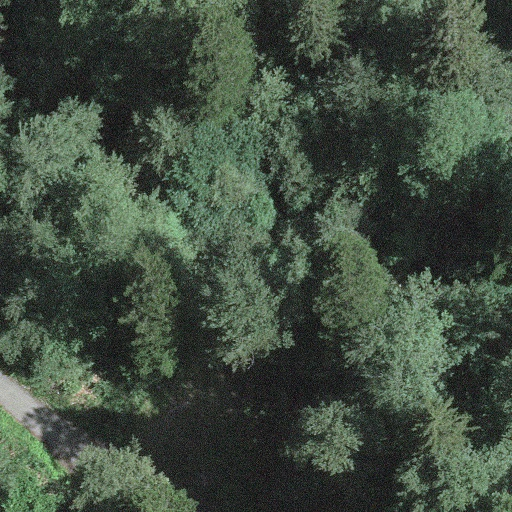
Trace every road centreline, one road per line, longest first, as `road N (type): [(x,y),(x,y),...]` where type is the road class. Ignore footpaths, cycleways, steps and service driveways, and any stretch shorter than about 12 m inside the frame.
road 1 (track): [(185,511),(210,358),(209,291),(0,37)]
road 2 (unclassified): [(0,382),(159,511)]
